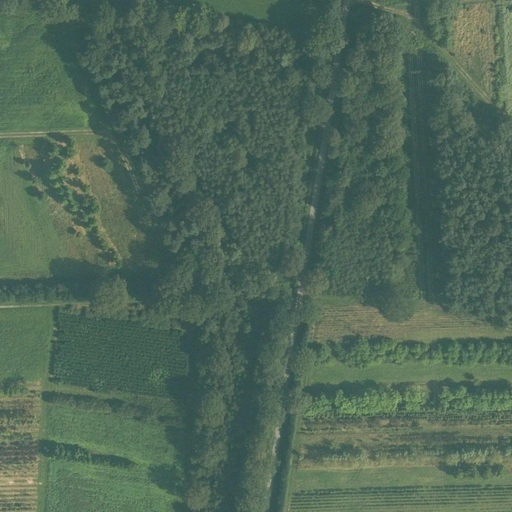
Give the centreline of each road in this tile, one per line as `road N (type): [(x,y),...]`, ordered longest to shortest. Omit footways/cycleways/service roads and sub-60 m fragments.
road 1 (unclassified): [(269,511),(346,0)]
road 2 (track): [(188,511),(196,321),(190,301),(0,303)]
road 3 (track): [(190,301),(120,146),(94,132),(0,134)]
